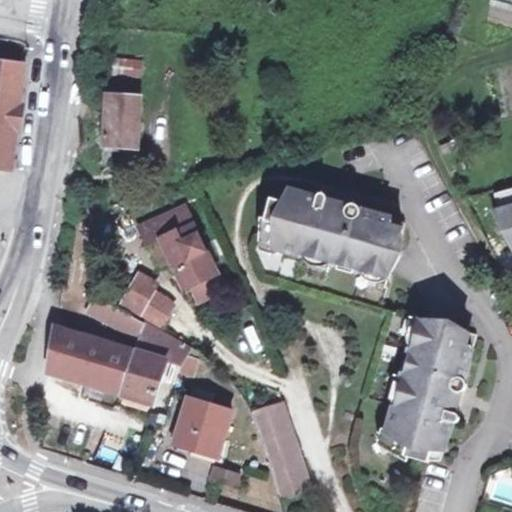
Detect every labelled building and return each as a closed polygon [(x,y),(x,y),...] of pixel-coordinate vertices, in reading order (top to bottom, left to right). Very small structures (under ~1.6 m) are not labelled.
[(111,77),(143,74),(142,58),(110,61),(111,77)] [(0,169),(12,171),(25,65),(0,62),(0,169)] [(106,143),(103,143),(102,163),(115,163),(116,144),(140,145),(144,96),(110,92),(106,143)] [(323,192),(296,184),(293,194),(278,190),(272,210),(267,209),(264,237),(283,243),(281,247),(306,255),(308,250),(334,258),(333,263),(362,271),(364,266),(392,275),(404,257),(398,255),(408,223),(364,210),(365,208),(364,206),(364,204),(362,203),(361,202),(358,201),(355,201),(353,202),(352,203),(329,197),(330,194),(331,191),(330,190),(329,188),(328,188),(326,188),(324,189),(324,191),(323,192)] [(156,218),(139,226),(148,246),(161,240),(162,239),(184,288),(216,274),(185,205),(156,218)] [(158,281),(142,272),(137,280),(128,296),(125,302),(142,312),(158,281)] [(116,289),(128,296),(137,280),(125,273),(116,289)] [(169,356),(183,361),(185,354),(189,343),(147,319),(146,322),(97,296),(89,311),(142,340),(138,351),(56,326),(51,367),(156,400),(169,356)] [(478,334),(427,319),(418,348),(413,346),(404,377),(410,378),(402,405),(397,404),(389,429),(395,431),(389,449),(408,460),(409,455),(430,461),(434,446),(445,449),(453,421),(456,420),(458,420),(460,419),(460,416),(458,414),(453,411),(459,391),(463,390),(465,388),(467,386),(467,383),(467,380),(465,378),(478,334)] [(195,357),(199,348),(189,343),(185,354),(195,357)] [(195,371),(195,357),(185,354),(183,361),(181,366),(195,371)] [(198,387),(194,398),(214,404),(218,393),(198,387)] [(194,398),(192,397),(178,443),(199,450),(198,454),(217,461),(234,410),(214,404),(194,398)] [(282,399),(251,407),(258,421),(266,438),(272,455),(274,465),(280,497),(311,488),(282,399)] [(241,474),(215,466),(211,479),(237,487),(241,474)]
